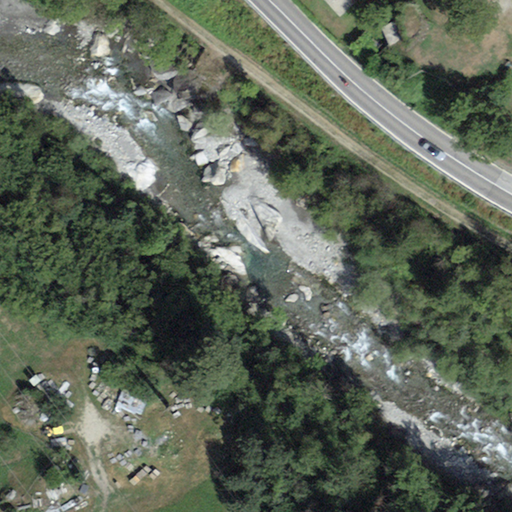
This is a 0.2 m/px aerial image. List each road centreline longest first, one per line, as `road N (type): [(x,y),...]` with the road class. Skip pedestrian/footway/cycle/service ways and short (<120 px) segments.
road 1 (track): [(160,0),(410,187),(511,246)]
road 2 (secondary): [(269,0),(342,73),(511,195)]
